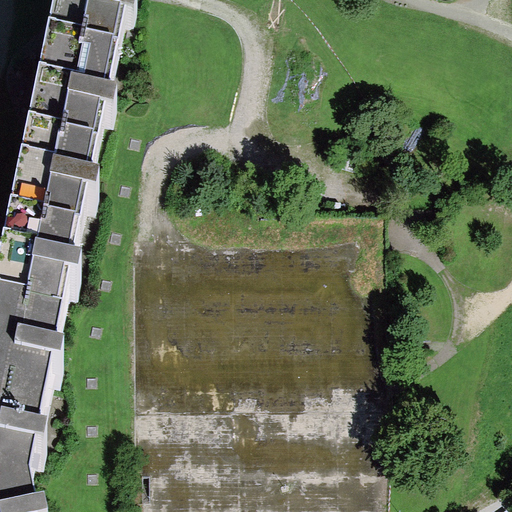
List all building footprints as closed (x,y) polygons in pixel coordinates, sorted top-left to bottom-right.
[(56,0),(47,48),(68,53),(120,63),(132,0),(56,0)] [(68,53),(47,48),(28,146),(49,150),(100,161),(120,63),(68,53)] [(49,150),(28,146),(10,236),(31,240),(83,250),(100,161),(49,150)] [(31,240),(10,236),(0,286),(0,326),(14,329),(65,339),(83,250),(31,240)] [(14,329),(0,326),(0,411),(49,421),(65,339),(14,329)] [(511,411),(511,342),(500,410),(511,411)] [(0,411),(0,503),(32,503),(49,421),(0,411)] [(0,503),(0,511),(34,511),(32,503),(0,503)]
